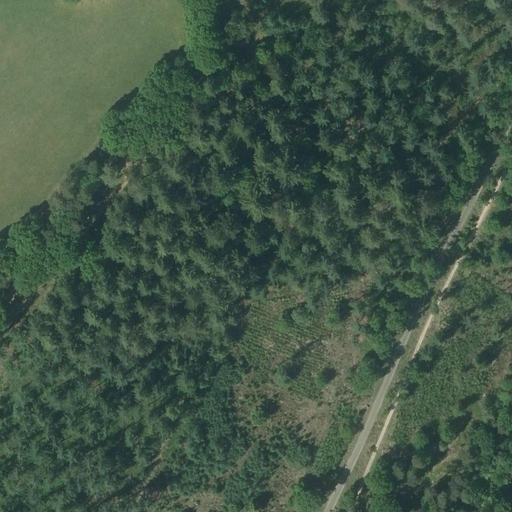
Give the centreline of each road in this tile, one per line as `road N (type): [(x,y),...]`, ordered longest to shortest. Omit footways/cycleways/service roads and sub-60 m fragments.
road 1 (track): [(329,511),(424,286),(511,114)]
road 2 (track): [(134,511),(308,116)]
road 3 (track): [(308,116),(205,70),(164,39),(154,0)]
